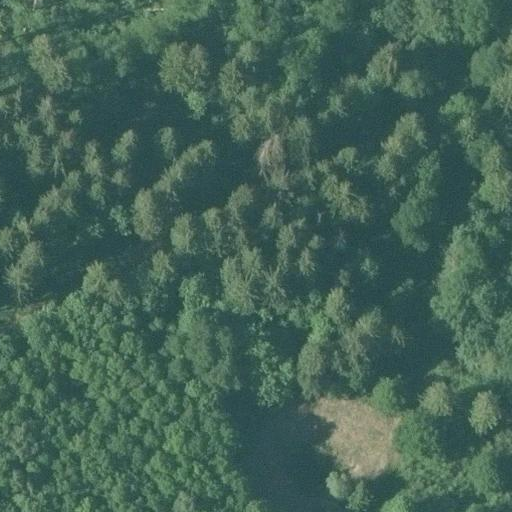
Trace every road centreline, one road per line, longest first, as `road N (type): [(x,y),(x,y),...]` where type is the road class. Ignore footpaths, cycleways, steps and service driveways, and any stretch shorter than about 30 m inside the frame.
road 1 (track): [(0,329),(419,122),(511,42)]
road 2 (track): [(373,511),(406,424),(425,338),(438,246),(438,111)]
